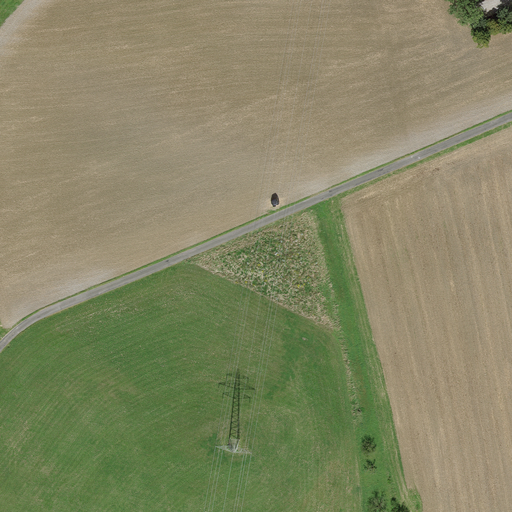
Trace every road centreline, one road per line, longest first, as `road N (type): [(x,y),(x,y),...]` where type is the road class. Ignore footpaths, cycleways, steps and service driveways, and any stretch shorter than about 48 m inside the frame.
road 1 (unclassified): [(511,116),(40,315),(0,348)]
road 2 (track): [(317,198),(366,419),(359,447),(363,511)]
